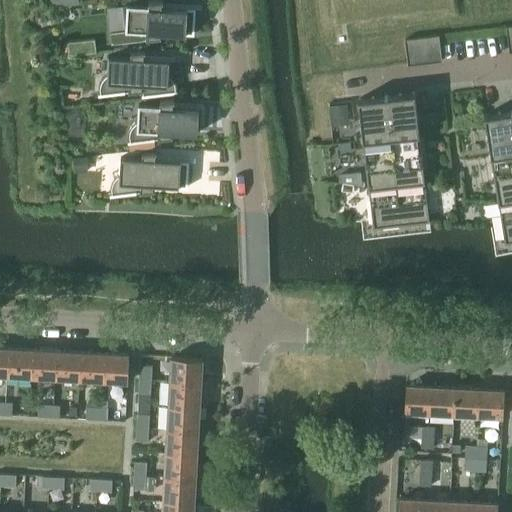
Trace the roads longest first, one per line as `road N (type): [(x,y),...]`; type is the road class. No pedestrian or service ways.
road 1 (residential): [(253,331),(253,201),(229,0)]
road 2 (residential): [(253,331),(0,316)]
road 3 (residential): [(511,69),(319,92)]
road 4 (residential): [(244,511),(253,331)]
road 5 (residential): [(375,511),(385,339)]
road 6 (residential): [(385,339),(253,331)]
road 7 (residential): [(511,346),(385,339)]
